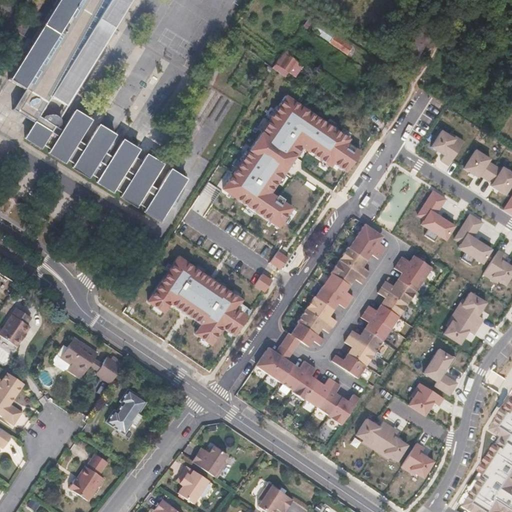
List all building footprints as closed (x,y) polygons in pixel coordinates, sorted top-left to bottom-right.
[(62,0),(12,83),(28,93),(15,113),(37,127),(28,141),(44,151),(46,148),(55,153),(52,156),(68,166),(70,162),(78,167),(76,171),(91,181),(94,177),(102,182),(100,186),(115,196),(118,192),(126,197),(123,201),(139,211),(141,209),(148,213),(160,194),(153,190),(165,170),(149,160),(145,166),(137,160),(141,154),(125,144),(115,161),(106,156),(109,151),(117,139),(101,129),(88,150),(81,144),(93,124),(77,115),(65,135),(59,131),(61,129),(62,127),(62,124),(61,122),(61,121),(60,120),(58,118),(56,118),(53,118),(49,120),(46,123),(41,120),(92,39),(93,37),(95,35),(97,33),(99,33),(101,33),(106,24),(118,32),(127,18),(127,17),(129,13),(130,13),(138,0),(62,0)] [(250,22),(246,29),(262,40),(266,33),(250,22)] [(118,32),(106,24),(101,33),(104,33),(106,34),(108,36),(109,38),(110,40),(110,43),(110,45),(109,47),(118,32)] [(328,31),(324,38),(340,48),(344,41),(328,31)] [(426,36),(418,31),(407,49),(410,51),(403,61),(409,65),(423,42),(422,42),(426,36)] [(92,39),(91,41),(91,44),(92,46),(94,48),(95,50),(98,51),(100,51),(102,51),(105,50),(107,49),(109,47),(110,45),(110,43),(110,40),(109,38),(108,36),(106,34),(104,33),(101,33),(99,33),(97,33),(95,35),(93,37),(92,39)] [(91,41),(92,39),(41,120),(46,123),(49,120),(53,118),(56,118),(58,118),(60,120),(61,121),(109,47),(107,49),(105,50),(102,51),(100,51),(98,51),(95,50),(94,48),(92,46),(91,44),(91,41)] [(296,61),(287,54),(279,66),(288,72),(296,61)] [(276,63),(272,67),(279,72),(286,76),(288,72),(279,66),(276,63)] [(348,173),(361,152),(352,145),(355,139),(290,96),(224,189),(280,228),(297,208),(277,192),(305,151),(336,172),(338,167),(348,173)] [(122,131),(117,139),(109,151),(113,154),(126,133),(122,131)] [(441,161),(448,165),(463,142),(450,133),(449,136),(442,131),(432,146),(445,155),(441,161)] [(480,175),(486,179),(495,166),(488,162),(490,160),(475,151),(464,169),(478,178),(480,175)] [(491,186),(504,195),(511,182),(511,173),(503,168),(501,170),(495,166),(486,179),(493,183),(491,186)] [(22,168),(11,189),(27,198),(38,176),(22,168)] [(161,195),(160,194),(148,213),(149,214),(147,216),(163,227),(174,210),(166,206),(172,196),(180,201),(190,185),(174,175),(161,195)] [(62,221),(74,198),(62,191),(49,214),(62,221)] [(180,201),(172,196),(166,206),(174,210),(180,201)] [(511,196),(503,210),(511,215),(511,196)] [(454,226),(425,207),(419,216),(425,219),(422,225),(428,229),(425,235),(434,241),(438,235),(446,240),(454,226)] [(483,222),(469,214),(454,239),(461,243),(457,248),(465,253),(462,259),(471,264),(475,258),(482,262),(491,248),(474,238),(483,222)] [(380,235),(364,225),(356,237),(382,255),(386,249),(378,244),(375,242),(380,235)] [(382,255),(356,237),(348,249),(364,259),(367,253),(370,255),(378,260),(382,255)] [(348,249),(347,248),(338,261),(366,279),(369,273),(362,268),(359,266),(364,259),(348,249)] [(290,260),(278,250),(271,262),(284,270),(290,260)] [(506,256),(498,251),(484,275),(505,287),(511,275),(511,265),(504,261),(506,256)] [(236,337),(250,317),(239,310),(245,300),(180,256),(149,302),(164,314),(172,306),(203,324),(196,335),(215,347),(225,330),(236,337)] [(402,258),(398,263),(424,280),(432,269),(416,258),(412,265),(409,262),(402,258)] [(366,279),(338,261),(330,274),(331,275),(346,285),(351,278),(354,280),(361,285),(366,279)] [(401,274),(404,276),(400,283),(415,293),(424,280),(398,263),(394,269),(401,274)] [(273,280),(261,273),(254,284),(264,292),(273,280)] [(346,285),(331,275),(323,287),(349,304),(353,298),(345,293),(342,291),(346,285)] [(385,283),(381,288),(407,306),(415,293),(400,283),(395,290),(392,288),(385,283)] [(349,304),(323,287),(315,298),(331,309),(335,303),(337,305),(345,310),(349,304)] [(385,299),(388,301),(383,308),(399,318),(407,306),(381,288),(377,294),(385,299)] [(480,327),(485,320),(479,317),(487,304),(469,292),(464,299),(462,298),(454,311),(480,327)] [(315,298),(314,297),(306,310),(332,329),(336,323),(329,318),(326,316),(331,309),(315,298)] [(30,317),(16,307),(0,330),(0,334),(15,345),(20,338),(25,331),(29,325),(26,323),(30,317)] [(368,308),(365,313),(391,330),(399,318),(383,308),(379,314),(376,312),(368,308)] [(332,329),(306,310),(297,323),(298,324),(313,335),(318,328),(321,330),(328,335),(332,329)] [(480,327),(454,311),(445,325),(448,327),(444,334),(461,344),(469,332),(475,335),(480,327)] [(368,324),(371,326),(367,333),(382,343),(391,330),(365,313),(361,319),(368,324)] [(313,335),(298,324),(290,336),(299,343),(305,347),(310,340),(312,342),(320,347),(324,342),(316,336),(313,335)] [(352,332),(348,338),(374,355),(382,343),(367,333),(362,339),(359,337),(352,332)] [(284,341),(280,347),(286,350),(292,354),(295,349),(299,343),(290,336),(288,335),(284,341)] [(352,349),(355,351),(351,357),(366,367),(374,355),(348,338),(344,343),(352,349)] [(99,355),(75,339),(62,358),(73,366),(77,369),(74,373),(83,379),(91,366),(95,361),(99,355)] [(273,357),(266,352),(255,367),(268,376),(286,350),(280,347),(275,354),(273,357)] [(455,358),(438,347),(422,374),(435,382),(433,386),(449,396),(457,383),(442,374),(446,368),(448,369),(455,358)] [(292,354),(286,350),(268,376),(280,384),(291,369),(285,365),(287,362),(292,354)] [(55,360),(57,363),(67,371),(69,370),(71,369),(73,366),(62,358),(58,356),(55,360)] [(336,356),(331,363),(357,380),(366,367),(351,357),(346,363),(343,362),(336,356)] [(110,358),(104,367),(100,372),(98,375),(112,385),(124,368),(110,358)] [(95,361),(91,366),(100,372),(104,367),(95,361)] [(297,373),(291,369),(280,384),(292,392),(310,367),(304,362),(299,370),(297,373)] [(316,371),(310,367),(292,392),(292,393),(304,402),(305,401),(315,385),(309,381),(311,378),(316,371)] [(0,417),(14,427),(23,414),(11,406),(25,386),(7,373),(2,380),(0,378),(0,417)] [(322,390),(315,385),(305,401),(317,409),(335,383),(329,379),(324,387),(322,390)] [(340,387),(335,383),(317,409),(330,418),(340,402),(333,398),(335,394),(340,387)] [(433,404),(439,407),(444,399),(419,383),(410,397),(413,398),(408,406),(425,417),(433,404)] [(121,411),(118,409),(110,422),(128,434),(137,422),(140,424),(145,416),(142,413),(151,401),(132,388),(124,400),(127,403),(121,411)] [(347,406),(340,402),(330,418),(329,418),(341,427),(359,400),(353,396),(348,403),(347,406)] [(459,511),(511,511),(511,397),(493,428),(503,436),(456,509),(459,511)] [(376,451),(392,427),(384,422),(381,426),(367,417),(355,436),(376,451)] [(0,428),(0,445),(1,445),(4,448),(13,435),(1,427),(0,428)] [(397,464),(410,445),(397,437),(400,432),(392,427),(376,451),(397,464)] [(422,453),(426,447),(418,442),(402,468),(425,482),(437,462),(422,453)] [(197,454),(190,465),(214,481),(224,467),(221,465),(225,459),(211,450),(207,456),(205,455),(203,458),(197,454)] [(76,482),(75,481),(69,489),(89,503),(104,480),(99,477),(108,464),(96,455),(87,468),(86,467),(76,482)] [(178,480),(181,482),(178,486),(181,488),(177,495),(192,506),(206,484),(185,470),(178,480)] [(258,501),(260,503),(256,509),(260,511),(274,511),(275,511),(274,511),(276,511),(278,510),(281,511),(285,511),(292,503),(267,487),(258,501)] [(39,504),(31,498),(27,504),(35,510),(39,504)] [(152,511),(171,511),(160,502),(152,511)]
